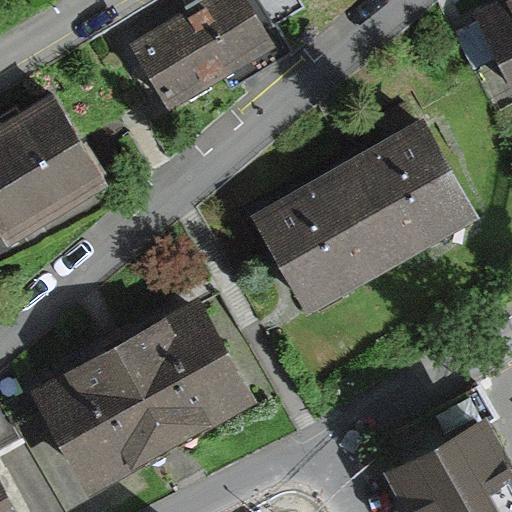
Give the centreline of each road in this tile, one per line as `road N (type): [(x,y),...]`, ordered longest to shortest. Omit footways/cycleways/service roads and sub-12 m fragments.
road 1 (residential): [(0,339),(399,0)]
road 2 (residential): [(308,470),(325,447),(511,333)]
road 3 (residential): [(308,470),(271,470),(185,511)]
road 4 (residential): [(0,66),(109,0)]
